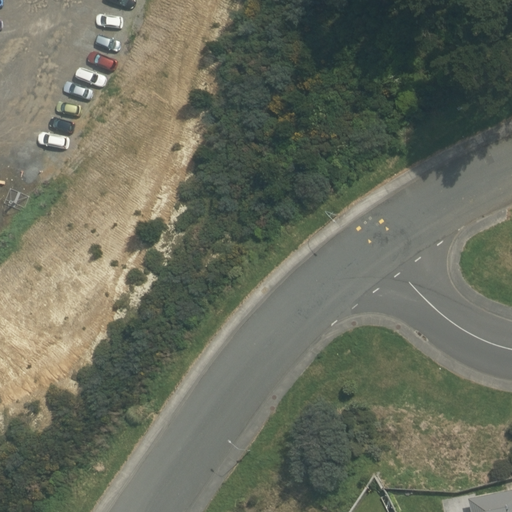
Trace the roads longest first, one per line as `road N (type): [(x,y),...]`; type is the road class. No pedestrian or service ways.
road 1 (tertiary): [(381,245),(295,318),(157,511)]
road 2 (residential): [(511,347),(463,329),(422,297),(381,245)]
road 3 (tertiary): [(511,167),(465,183),(381,245)]
